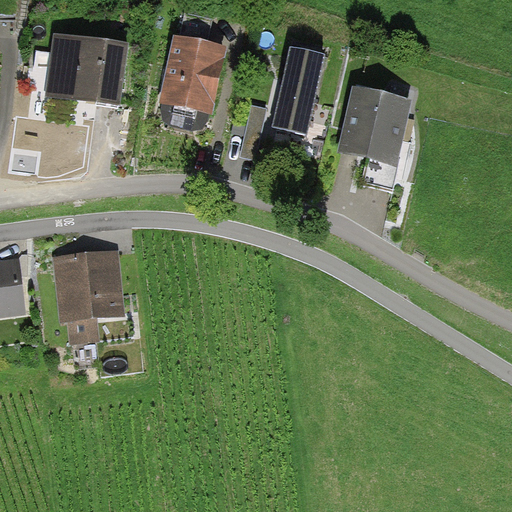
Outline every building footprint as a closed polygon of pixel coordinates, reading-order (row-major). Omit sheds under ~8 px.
[(123,47),(53,39),(47,97),(117,105),(123,47)] [(224,50),(173,40),(161,105),(212,115),(224,50)] [(321,59),(289,52),(273,129),(305,135),(321,59)] [(410,106),(351,94),(338,155),(396,168),(410,106)] [(266,112),(251,109),(241,159),(255,162),(266,112)] [(116,259),(59,261),(62,317),(70,317),(71,339),(92,338),(92,316),(119,315),(116,259)] [(0,316),(18,314),(13,267),(0,268),(0,316)]
